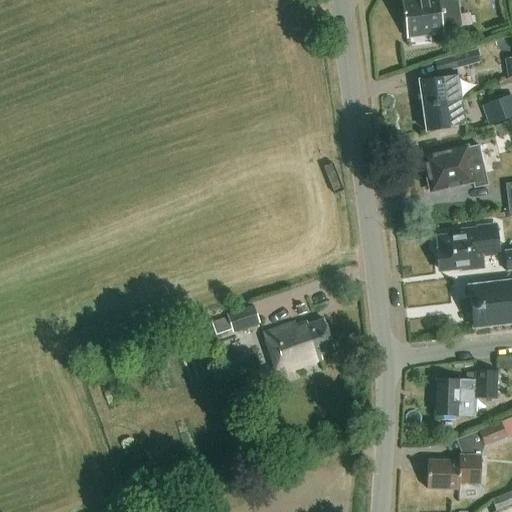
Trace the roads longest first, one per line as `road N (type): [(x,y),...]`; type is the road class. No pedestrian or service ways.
road 1 (unclassified): [(387,360),(338,2)]
road 2 (unclassified): [(381,511),(387,360)]
road 3 (residential): [(387,360),(511,346)]
